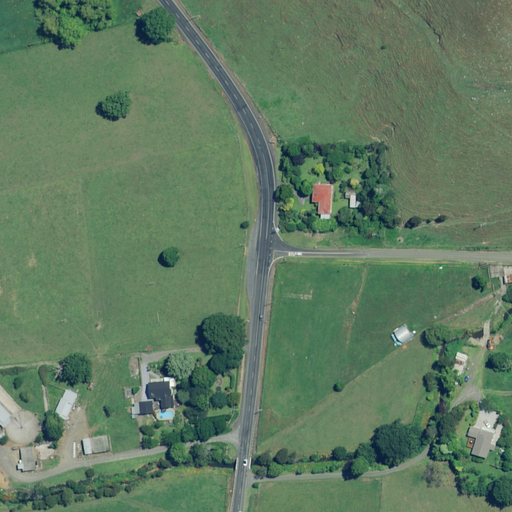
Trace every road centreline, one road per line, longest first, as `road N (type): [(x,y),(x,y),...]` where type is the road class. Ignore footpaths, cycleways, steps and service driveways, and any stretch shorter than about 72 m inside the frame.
road 1 (primary): [(164,0),(253,128),(268,176),(264,250)]
road 2 (primary): [(264,250),(238,511)]
road 3 (unclassified): [(264,250),(511,257)]
